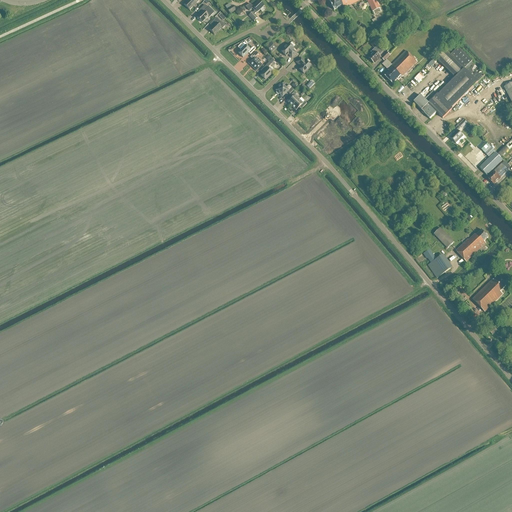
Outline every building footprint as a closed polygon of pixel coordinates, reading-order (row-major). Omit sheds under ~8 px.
[(199,2),(197,0),(188,0),(184,5),(190,11),(199,2)] [(363,0),(331,0),(329,1),(334,11),(343,7),(343,8),(346,7),(349,6),(349,7),(363,0)] [(373,12),(374,15),(380,12),(379,9),(380,9),(375,0),(367,0),(367,1),(373,12)] [(250,5),(245,8),(249,12),(252,9),(255,12),(252,14),(249,17),(254,22),(257,19),(254,16),(257,12),(258,13),(264,7),(259,2),(253,8),(250,5)] [(202,23),(208,17),(209,18),(214,13),(208,7),(207,8),(205,6),(199,11),(202,14),(197,19),(202,23)] [(233,6),(227,10),(228,12),(230,14),(236,11),(234,8),(233,6)] [(221,23),(216,18),(211,23),(214,26),(209,31),(214,36),(221,29),(222,30),(225,26),(221,23)] [(248,45),(245,42),(243,44),(241,45),(238,48),(240,51),(238,54),(243,59),(248,53),(250,55),(255,50),(253,48),(252,49),(248,45)] [(266,48),(272,54),(276,49),(270,43),(266,48)] [(281,52),(286,57),(288,55),(290,56),(289,56),(292,59),(296,54),(293,51),(294,49),(289,45),(281,52)] [(371,53),(373,55),(371,57),(372,57),(370,60),(374,65),(381,58),(379,56),(383,53),(380,50),(377,47),(371,53)] [(451,55),(478,83),(485,76),(472,63),(473,62),(458,48),(451,55)] [(434,92),(426,99),(430,104),(429,105),(421,97),(414,103),(424,114),(430,120),(437,113),(443,119),(452,110),(478,84),(478,83),(451,55),(451,56),(445,51),(444,52),(437,60),(456,79),(447,87),(444,84),(435,93),(434,92)] [(406,52),(391,67),(389,69),(387,70),(389,72),(385,77),(393,85),(397,80),(398,81),(402,77),(402,78),(417,63),(406,52)] [(249,64),(256,72),(262,66),(260,64),(262,63),(258,58),(256,60),(254,59),(258,55),(256,53),(250,58),(253,60),(249,64)] [(390,56),(387,53),(381,59),(384,62),(390,56)] [(299,70),(304,75),(311,67),(308,64),(310,63),(308,61),(305,63),(301,59),(296,63),(300,67),(300,66),(301,67),(299,70)] [(260,76),(265,81),(273,73),(269,70),(272,68),(270,66),(271,65),(269,63),(263,69),(265,71),(260,76)] [(276,91),(277,92),(276,93),(279,95),(282,98),(287,93),(289,95),(294,91),(289,86),(286,89),(282,85),(281,86),(281,85),(278,88),(279,88),(276,91)] [(299,96),(295,92),(290,97),(293,99),(288,103),(292,107),(299,101),(300,100),(297,98),(299,96)] [(302,104),(299,101),(292,107),(296,111),(300,107),(303,109),(307,104),(305,102),(302,104)] [(353,115),(357,111),(350,104),(348,106),(343,102),(337,109),(341,113),(339,115),(346,122),(349,119),(351,121),(355,117),(353,115)] [(302,118),(308,124),(313,119),(315,122),(320,117),(316,114),(314,116),(309,111),(302,118)] [(465,126),(465,127),(468,124),(464,120),(459,125),(456,129),(458,131),(462,128),(464,126),(465,126)] [(319,138),(325,143),(334,134),(329,129),(326,126),(321,131),(324,134),(319,138)] [(463,137),(458,132),(451,139),(457,145),(456,144),(463,137)] [(339,139),(334,134),(325,143),(330,149),(334,144),(337,147),(342,142),(339,139)] [(486,154),(491,149),(489,146),(485,143),(480,149),(483,152),(486,154)] [(491,149),(486,155),(489,158),(494,152),(491,149)] [(480,169),(487,176),(503,161),(496,153),(480,169)] [(488,180),(490,183),(505,168),(502,165),(494,172),(491,175),(492,175),(488,179),(488,180)] [(505,168),(490,183),(492,185),(493,184),(494,185),(498,181),(498,182),(501,179),(507,172),(508,170),(505,168)] [(447,249),(454,243),(440,229),(434,235),(447,249)] [(489,238),(482,231),(476,236),(475,235),(469,241),(468,240),(456,252),(466,263),(486,244),(484,242),(489,238)] [(429,251),(423,255),(427,260),(427,259),(428,259),(431,264),(437,260),(430,250),(429,251)] [(507,286),(498,276),(493,281),(493,280),(472,300),(485,313),(503,295),(500,292),(507,286)] [(494,327),(489,331),(493,336),(497,332),(494,327)]
